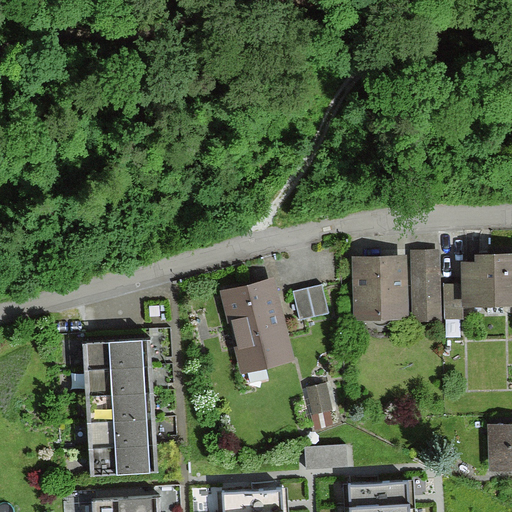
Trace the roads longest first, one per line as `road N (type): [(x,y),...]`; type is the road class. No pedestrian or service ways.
road 1 (residential): [(0,312),(341,225),(511,216)]
road 2 (track): [(247,244),(365,65),(511,3)]
